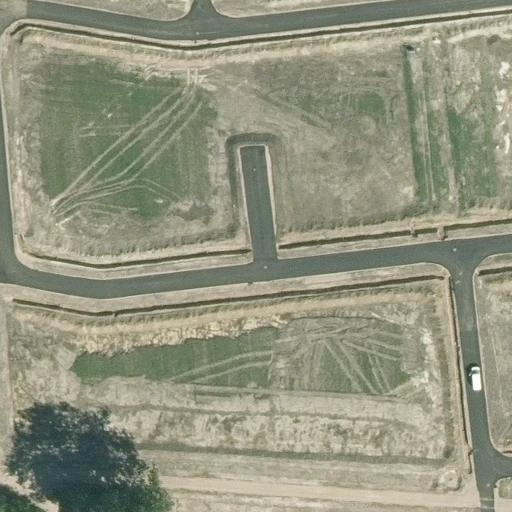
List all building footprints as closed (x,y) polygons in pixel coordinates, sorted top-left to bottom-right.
[(511,33),(494,36),(499,77),(511,75),(511,33)] [(469,57),(457,58),(459,82),(471,81),(499,77),(494,36),(467,39),(469,57)] [(398,39),(375,41),(379,77),(380,85),(415,81),(412,58),(400,59),(398,39)] [(375,41),(356,43),(360,79),(379,77),(375,41)] [(356,43),(337,46),(341,81),(360,79),(356,43)] [(337,46),(318,48),(322,83),(341,81),(337,46)] [(38,54),(29,103),(53,107),(62,52),(41,48),(40,54),(38,54)] [(298,71),(286,72),(288,96),(323,92),(322,83),(318,48),(295,50),(298,71)] [(62,52),(53,107),(92,114),(98,78),(83,76),(85,62),(83,61),(84,55),(62,52)] [(236,67),(232,67),(237,114),(238,120),(265,117),(266,122),(278,120),(274,87),(262,88),(259,64),(255,64),(254,60),(235,63),(236,67)] [(195,122),(192,122),(194,137),(217,135),(215,117),(237,114),(232,67),(231,66),(226,66),(226,62),(207,64),(207,68),(202,69),(205,95),(192,96),(195,122)] [(108,86),(102,122),(118,125),(120,110),(144,114),(152,67),(126,63),(122,88),(108,86)] [(144,114),(144,116),(168,120),(167,128),(182,130),(186,104),(172,101),(177,71),(152,67),(144,114)] [(384,121),(372,122),(373,130),(385,129),(384,121)] [(358,124),(346,125),(347,133),(359,132),(358,124)] [(346,125),(334,127),(335,135),(347,133),(346,125)] [(165,154),(152,155),(153,164),(165,162),(165,154)] [(480,157),(468,158),(471,182),(483,181),(485,198),(511,195),(511,191),(508,154),(480,157)] [(152,155),(140,157),(141,165),(153,164),(152,155)] [(203,198),(181,201),(182,209),(186,245),(208,242),(206,222),(218,221),(215,197),(203,198)] [(113,209),(101,210),(103,234),(115,232),(118,253),(140,250),(136,214),(135,206),(113,209)] [(182,209),(159,212),(163,247),(186,245),(182,209)] [(159,212),(136,214),(140,250),(163,247),(159,212)] [(396,286),(371,289),(372,302),(382,301),(385,328),(427,323),(427,320),(429,319),(427,301),(427,299),(425,299),(424,296),(398,299),(396,286)] [(506,320),(492,322),(495,347),(509,346),(508,336),(511,335),(511,289),(508,290),(506,291),(506,293),(503,293),(506,320)] [(246,320),(211,324),(217,383),(253,379),(246,320)] [(388,355),(378,356),(380,369),(405,367),(404,353),(430,350),(427,323),(385,328),(388,355)] [(169,329),(141,332),(148,388),(173,385),(175,401),(190,399),(185,352),(172,353),(169,329)] [(117,365),(104,367),(108,405),(124,403),(122,391),(148,388),(141,332),(113,336),(117,365)] [(84,335),(26,339),(28,375),(53,373),(54,387),(55,401),(79,399),(77,371),(87,371),(84,335)] [(406,373),(381,376),(382,389),(392,388),(395,415),(437,410),(434,383),(408,386),(406,373)] [(104,407),(88,409),(92,438),(108,439),(104,407)] [(398,443),(388,444),(390,457),(415,454),(414,441),(440,438),(440,434),(442,434),(442,432),(440,414),(438,414),(437,410),(395,415),(398,443)]
